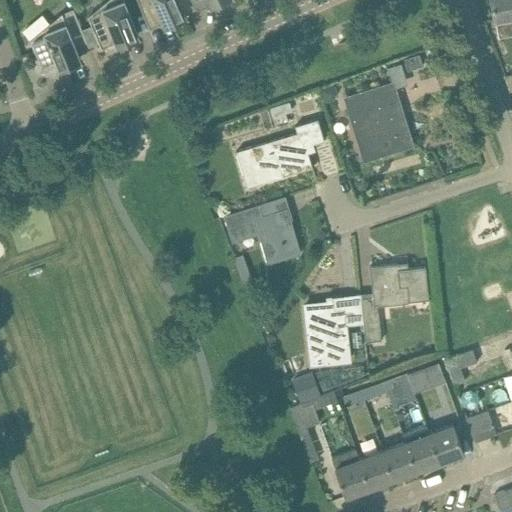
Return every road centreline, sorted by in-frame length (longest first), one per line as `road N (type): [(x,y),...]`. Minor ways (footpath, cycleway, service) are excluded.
road 1 (unclassified): [(26,133),(323,0)]
road 2 (residential): [(325,198),(334,226),(511,169)]
road 3 (residential): [(511,156),(457,0)]
road 4 (residential): [(364,511),(511,457)]
